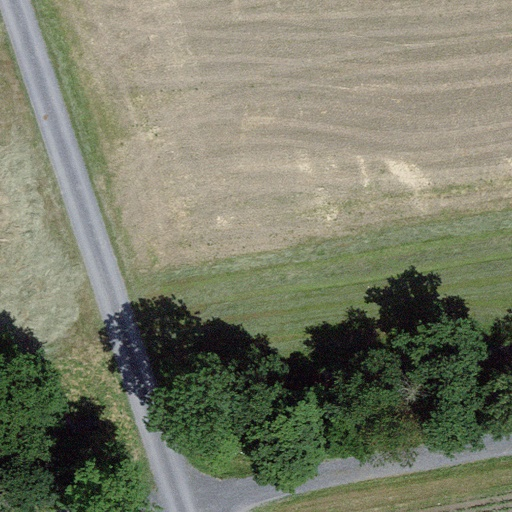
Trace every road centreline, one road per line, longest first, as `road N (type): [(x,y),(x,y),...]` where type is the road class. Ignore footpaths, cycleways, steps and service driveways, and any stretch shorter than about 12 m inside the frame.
road 1 (track): [(182,511),(11,0)]
road 2 (track): [(136,511),(511,451)]
